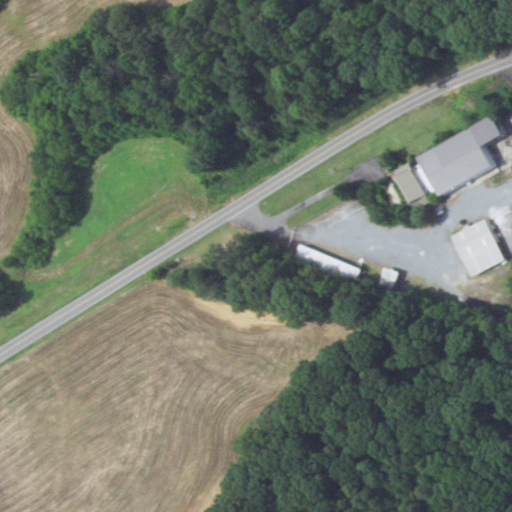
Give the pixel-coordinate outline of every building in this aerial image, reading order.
[(418,210),(396,169),(413,160),(417,167),(425,162),(421,157),(498,114),(508,133),(487,145),(498,165),(443,195),(439,189),(432,194),(436,200),(418,210)] [(476,275),(456,235),(489,218),(509,258),(476,275)] [(374,294),(296,262),(304,243),(363,268),(362,270),(380,278),(374,294)] [(394,299),(379,295),(388,266),(403,271),(394,299)] [(409,301),(398,299),(399,290),(410,291),(409,301)] [(451,313),(444,311),(446,304),(453,306),(451,313)]
